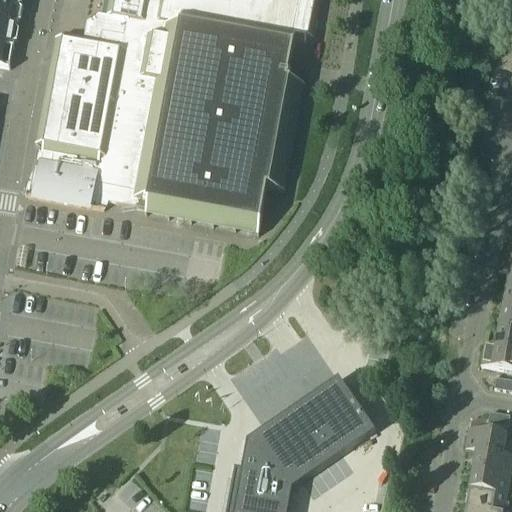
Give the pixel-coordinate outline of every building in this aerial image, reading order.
[(9,71),(12,52),(14,52),(14,50),(13,49),(16,30),(17,31),(18,28),(17,28),(20,9),(21,9),(22,7),(21,7),(22,0),(0,0),(0,71),(10,73),(10,71),(9,71)] [(28,190),(25,201),(105,216),(106,208),(260,236),(267,194),(284,197),(304,89),(289,84),(292,67),(303,68),(308,43),(312,44),(320,0),(111,0),(105,39),(86,36),(80,47),(57,42),(36,150),(41,151),(37,173),(35,171),(30,182),(28,190)] [(511,258),(502,256),(498,277),(508,279),(509,278),(511,278),(511,258)] [(502,314),(511,316),(511,296),(505,296),(502,314)] [(498,334),(511,336),(511,316),(502,314),(498,334)] [(511,336),(498,334),(495,352),(495,353),(511,356),(511,336)] [(484,350),(481,371),(511,376),(511,356),(495,353),(495,352),(484,350)] [(511,386),(496,383),(494,394),(511,396),(511,386)] [(235,472),(227,511),(288,511),(291,494),(298,490),(374,437),(338,384),(265,434),(247,447),(242,473),(235,472)] [(490,417),(488,428),(508,432),(510,421),(490,417)] [(469,434),(465,455),(476,457),(476,455),(503,460),(503,459),(506,441),(469,434)] [(476,455),(476,457),(473,473),(510,480),(511,468),(511,461),(503,459),(503,460),(476,455)] [(510,480),(473,473),(469,493),(506,500),(510,480)] [(504,511),(506,500),(469,493),(465,511),(504,511)]
